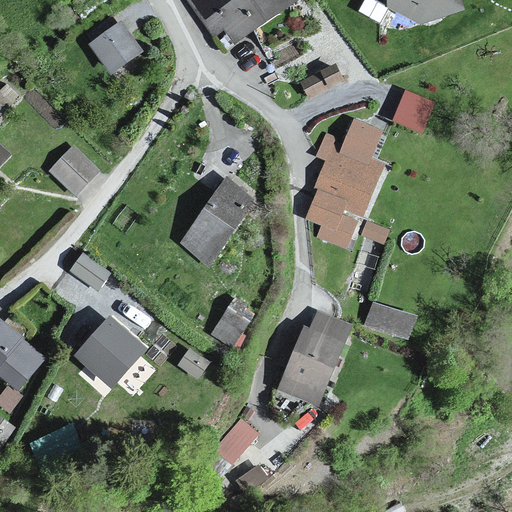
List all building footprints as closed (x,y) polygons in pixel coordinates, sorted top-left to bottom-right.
[(296,0),(194,0),(193,1),(229,59),(304,13),(296,0)] [(387,0),(387,13),(424,33),(475,19),(469,0),(387,0)] [(123,29),(91,50),(110,80),(143,60),(123,29)] [(333,58),(308,69),(312,79),(338,68),(333,58)] [(341,69),(312,81),(317,91),(345,78),(341,69)] [(332,171),(312,220),(323,231),(317,245),(356,261),(392,174),(382,170),(395,137),(357,121),(346,147),(329,140),(319,165),(332,171)] [(0,148),(0,187),(19,169),(0,148)] [(79,155),(57,179),(82,203),(105,179),(79,155)] [(229,186),(182,250),(215,274),(262,209),(229,186)] [(88,261),(74,279),(100,300),(114,282),(88,261)] [(409,334),(418,310),(374,294),(365,319),(409,334)] [(236,297),(209,332),(230,348),(256,312),(236,297)] [(314,309),(279,388),(319,406),(355,327),(314,309)] [(112,315),(78,352),(115,387),(150,350),(112,315)] [(4,318),(0,322),(0,377),(15,390),(46,353),(4,318)] [(188,345),(177,363),(198,377),(209,359),(188,345)] [(0,455),(1,456),(21,423),(0,410),(0,455)] [(213,444),(231,460),(260,429),(242,412),(213,444)]
